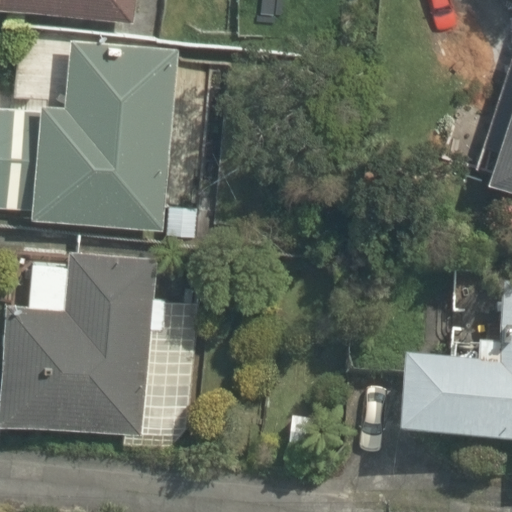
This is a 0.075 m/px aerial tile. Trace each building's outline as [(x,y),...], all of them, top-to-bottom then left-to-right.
[(0,0),(0,10),(125,18),(126,0),(0,0)] [(213,75),(166,73),(168,41),(44,36),(14,72),(13,98),(0,97),(0,213),(23,214),(160,221),(206,223),(213,75)] [(511,41),(472,178),(511,189),(511,41)] [(143,291),(145,254),(3,246),(0,306),(0,423),(186,434),(194,293),(143,291)] [(511,282),(439,278),(435,361),(394,359),(390,438),(511,444),(511,282)]
